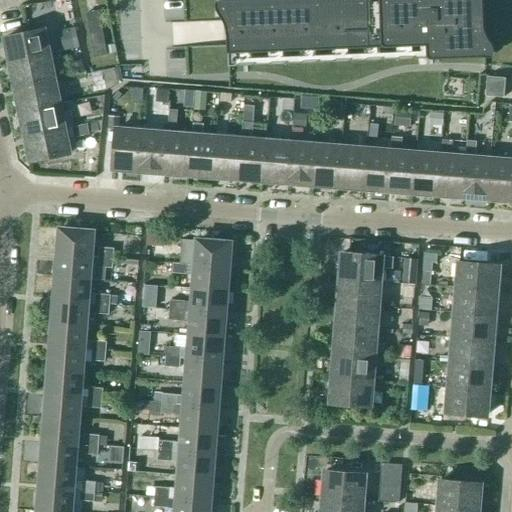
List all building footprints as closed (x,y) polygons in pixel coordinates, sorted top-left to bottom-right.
[(481,0),(256,0),(226,1),(228,66),(484,56),(481,0)] [(145,63),(142,4),(119,5),(121,64),(145,63)] [(98,11),(85,13),(88,30),(93,59),(107,56),(105,46),(104,42),(102,28),(101,24),(98,11)] [(75,28),(59,31),(63,51),(79,48),(75,28)] [(10,63),(48,55),(43,30),(5,38),(10,63)] [(15,88),(53,80),(48,55),(10,63),(15,88)] [(106,91),(120,80),(117,67),(90,73),(94,92),(105,89),(106,91)] [(503,98),(505,78),(486,77),(485,96),(503,98)] [(21,112),(58,105),(53,80),(15,88),(21,112)] [(156,90),(155,103),(168,104),(169,91),(156,90)] [(208,106),(209,93),(195,92),(194,105),(208,106)] [(219,93),(218,102),(231,103),(231,94),(219,93)] [(316,110),(317,97),(300,96),(300,109),(316,110)] [(319,97),(319,108),(329,109),(329,98),(319,97)] [(283,98),(282,111),(293,112),(294,99),(283,98)] [(63,129),(63,128),(58,105),(21,112),(26,137),(63,129)] [(410,111),(393,109),(392,125),(408,127),(410,111)] [(169,110),(167,126),(176,127),(178,110),(169,110)] [(429,113),(428,126),(442,127),(443,114),(429,113)] [(293,114),(292,126),(305,127),(306,115),(293,114)] [(108,117),(107,129),(115,130),(118,130),(119,118),(108,117)] [(63,129),(26,137),(31,162),(69,154),(66,140),(89,134),(88,133),(99,131),(97,123),(87,125),(87,123),(63,128),(63,129)] [(240,140),(237,179),(262,181),(265,142),(251,141),(252,124),(241,123),(240,140)] [(370,124),(368,138),(377,139),(379,124),(370,124)] [(137,170),(140,132),(118,130),(115,130),(112,168),(137,170)] [(162,172),(165,134),(140,132),(137,170),(162,172)] [(187,174),(190,136),(165,134),(162,172),(187,174)] [(212,177),(215,138),(190,136),(187,174),(212,177)] [(237,179),(240,140),(215,138),(212,177),(237,179)] [(462,197),(465,158),(451,157),(452,140),(441,139),(440,156),(437,195),(462,197)] [(465,158),(462,197),(487,199),(490,160),(476,159),(477,142),(466,141),(465,158)] [(287,183),(290,144),(265,142),(262,181),(287,183)] [(312,185),(315,146),(290,144),(287,183),(312,185)] [(337,187),(340,148),(315,146),(312,185),(337,187)] [(362,189),(365,150),(340,148),(337,187),(362,189)] [(365,150),(362,189),(387,191),(390,152),(365,150)] [(390,152),(387,191),(412,193),(415,154),(390,152)] [(440,156),(415,154),(412,193),(437,195),(440,156)] [(511,161),(490,160),(487,199),(511,200),(511,161)] [(58,254),(90,257),(92,232),(60,230),(58,254)] [(147,236),(146,246),(162,247),(162,237),(147,236)] [(173,263),(227,268),(229,244),(197,241),(196,255),(173,253),(173,263)] [(98,257),(113,258),(113,249),(99,248),(98,257)] [(342,253),(340,279),(379,282),(380,268),(392,269),(393,257),(381,256),(342,253)] [(424,253),(423,263),(436,264),(437,254),(424,253)] [(88,280),(90,257),(58,254),(56,277),(88,280)] [(112,268),(113,258),(98,257),(97,267),(112,268)] [(406,258),(403,284),(414,285),(416,259),(406,258)] [(225,291),(227,268),(173,263),(172,273),(185,275),(194,276),(193,289),(225,291)] [(457,288),(496,291),(498,266),(459,263),(457,288)] [(422,272),(421,284),(430,285),(431,272),(422,272)] [(87,293),(88,280),(56,277),(54,301),(109,305),(110,295),(87,293)] [(340,279),(338,304),(377,307),(379,282),(340,279)] [(413,300),(414,287),(398,286),(397,299),(413,300)] [(494,316),(496,291),(457,288),(455,313),(494,316)] [(224,315),(225,291),(193,289),(192,302),(184,301),(169,301),(169,310),(224,315)] [(108,315),(109,305),(54,301),(53,324),(84,327),(86,313),(108,315)] [(435,312),(436,307),(432,302),(419,301),(418,311),(435,312)] [(338,304),(336,329),(375,332),(377,307),(338,304)] [(222,338),(224,315),(169,310),(168,320),(190,322),(189,336),(222,338)] [(419,313),(418,326),(429,327),(430,314),(419,313)] [(491,341),(494,316),(455,313),(453,338),(491,341)] [(83,340),(84,327),(53,324),(51,348),(105,352),(106,342),(83,340)] [(402,325),(402,335),(412,335),(412,325),(402,325)] [(336,329),(334,354),(373,357),(375,332),(336,329)] [(220,362),(222,338),(189,336),(188,349),(180,348),(166,347),(164,367),(179,368),(180,359),(188,359),(220,362)] [(489,366),(491,341),(453,338),(451,363),(489,366)] [(398,345),(397,357),(410,359),(411,347),(398,345)] [(104,362),(105,352),(51,348),(49,371),(81,374),(82,360),(104,362)] [(334,354),(333,379),(371,382),(373,357),(334,354)] [(218,385),(220,362),(188,359),(186,383),(218,385)] [(400,360),(399,371),(408,371),(409,360),(400,360)] [(487,391),(489,366),(451,363),(449,388),(487,391)] [(80,387),(81,374),(49,371),(47,395),(102,399),(102,389),(80,387)] [(333,379),(331,404),(369,407),(371,382),(333,379)] [(216,409),(218,385),(186,383),(185,397),(177,396),(177,395),(162,394),(161,404),(216,409)] [(412,385),(410,410),(427,412),(429,387),(412,385)] [(485,417),(487,391),(449,388),(447,414),(485,417)] [(101,408),(102,399),(47,395),(45,418),(77,421),(78,407),(101,408)] [(130,401),(129,412),(141,413),(141,402),(130,401)] [(214,432),(216,409),(161,404),(160,414),(175,415),(174,419),(183,420),(182,430),(214,432)] [(76,434),(77,421),(45,418),(43,442),(98,446),(98,436),(76,434)] [(181,442),(158,441),(157,459),(179,461),(180,453),(212,456),(214,432),(182,430),(181,442)] [(97,455),(98,446),(43,442),(42,465),(73,468),(74,454),(97,455)] [(179,463),(178,476),(211,479),(212,456),(180,453),(179,461),(179,463)] [(128,462),(127,471),(138,472),(138,463),(128,462)] [(72,480),(73,468),(42,465),(40,488),(71,491),(72,490),(79,491),(79,492),(94,493),(95,482),(72,480)] [(323,497),(362,500),(364,475),(325,472),(323,497)] [(178,476),(177,488),(147,487),(146,495),(154,495),(154,498),(209,502),(211,479),(178,476)] [(439,507),(477,510),(479,484),(441,481),(439,507)] [(398,501),(398,485),(386,485),(385,500),(398,501)] [(38,511),(69,511),(71,491),(40,488),(38,511)] [(94,502),(94,493),(79,492),(79,501),(94,502)] [(360,511),(362,500),(323,497),(322,511),(360,511)] [(154,498),(153,507),(176,509),(175,511),(207,511),(209,502),(154,498)] [(404,503),(403,511),(417,511),(418,504),(404,503)]
